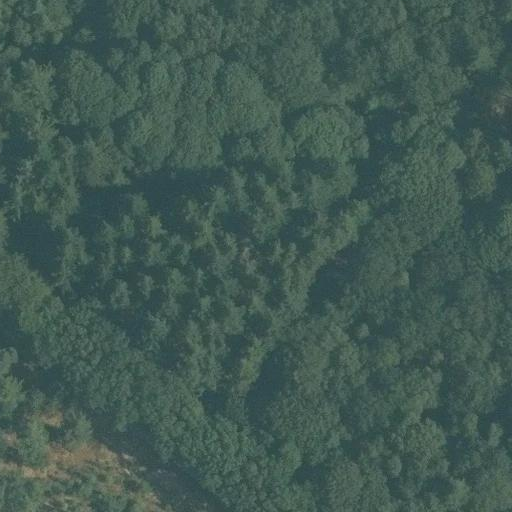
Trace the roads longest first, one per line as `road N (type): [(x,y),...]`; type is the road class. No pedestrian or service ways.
road 1 (track): [(0,29),(46,76),(123,121),(208,151),(300,153),(363,142),(432,152),(511,206)]
road 2 (unclassified): [(307,511),(0,278)]
road 3 (track): [(254,511),(0,319)]
